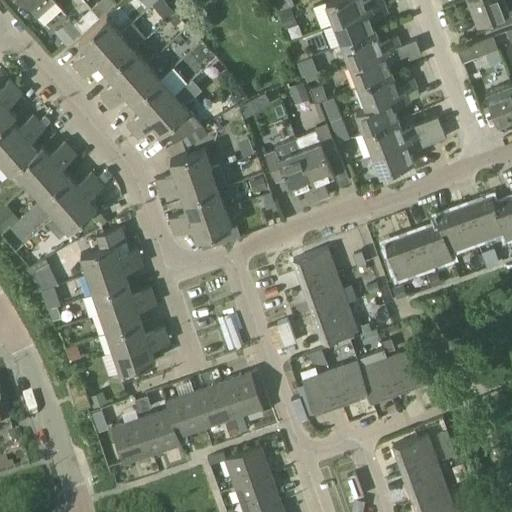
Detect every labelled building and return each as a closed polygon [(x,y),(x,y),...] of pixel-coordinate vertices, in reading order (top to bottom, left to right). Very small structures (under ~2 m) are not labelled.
[(24,0),(38,16),(56,0),(24,0)] [(326,0),(335,21),(384,2),(383,0),(326,0)] [(469,0),(478,21),(487,17),(491,28),(511,20),(511,6),(509,8),(505,0),(469,0)] [(343,42),(376,29),(372,18),(388,12),(384,2),(335,21),(343,42)] [(291,7),(280,11),(279,9),(279,10),(284,24),(296,20),(291,7)] [(82,31),(91,23),(83,14),(74,22),(82,31)] [(79,68),(121,31),(107,15),(80,39),(88,49),(73,61),(79,68)] [(56,25),(63,42),(78,35),(71,19),(56,25)] [(351,63),(401,44),(397,34),(381,40),(376,29),(343,42),(351,63)] [(107,71),(134,46),(121,31),(79,68),(85,75),(99,62),(107,71)] [(498,47),(493,34),(471,43),(476,56),(498,47)] [(401,44),(351,63),(359,84),(393,71),(388,60),(405,54),(409,52),(410,57),(422,53),(416,38),(401,44)] [(106,99),(148,62),(134,46),(107,71),(115,79),(100,92),(106,99)] [(134,101),(161,77),(148,62),(106,99),(112,105),(127,92),(134,101)] [(407,90),(417,86),(413,76),(397,82),(393,71),(359,84),(367,105),(367,106),(407,90)] [(133,129),(175,92),(161,77),(134,101),(142,110),(127,122),(133,129)] [(0,99),(17,84),(11,78),(0,87),(0,99)] [(303,80),(289,85),(292,93),(306,88),(303,80)] [(511,116),(511,82),(511,81),(487,90),(500,122),(511,116)] [(0,126),(11,116),(12,117),(16,113),(8,104),(23,91),(17,84),(0,99),(0,126)] [(365,131),(399,117),(394,106),(411,100),(407,90),(367,106),(367,105),(357,109),(365,131)] [(133,129),(139,136),(154,123),(162,132),(166,129),(175,140),(182,136),(191,130),(202,124),(189,108),(175,92),(133,129)] [(314,99),(319,117),(329,114),(336,139),(347,136),(336,93),(314,99)] [(256,110),(250,98),(239,104),(245,116),(256,110)] [(0,153),(39,119),(33,112),(19,125),(12,117),(11,116),(0,126),(0,153)] [(373,152),(423,132),(442,125),(438,114),(419,122),(403,128),(399,117),(365,131),(373,152)] [(16,168),(15,167),(38,147),(31,138),(45,126),(39,119),(0,153),(0,158),(11,172),(16,168)] [(202,124),(191,130),(196,139),(208,132),(203,123),(202,124)] [(373,152),(382,173),(415,160),(411,148),(427,142),(446,136),(442,125),(423,132),(373,152)] [(296,137),(320,197),(330,193),(323,177),(335,172),(330,159),(340,154),(330,128),(318,133),(321,139),(301,147),(297,137),(296,137)] [(196,139),(191,130),(182,136),(187,145),(197,140),(196,139)] [(310,201),(320,197),(296,137),(274,145),(276,149),(266,153),(276,179),(286,175),(292,189),(303,185),(310,201)] [(29,182),(71,146),(65,139),(50,152),(42,143),(38,147),(15,167),(16,168),(29,182)] [(42,198),(70,174),(62,165),(77,152),(71,146),(29,182),(42,198)] [(159,185),(212,167),(205,147),(170,159),(174,170),(156,177),(159,185)] [(184,198),(218,186),(212,167),(159,185),(162,193),(180,187),(184,198)] [(56,213),(98,176),(92,170),(77,182),(70,174),(42,198),(56,213)] [(263,173),(253,177),(258,190),(268,186),(263,173)] [(103,183),(98,176),(56,213),(70,229),(97,205),(89,196),(103,183)] [(172,224),(225,206),(218,186),(184,198),(188,209),(169,215),(172,224)] [(505,230),(495,202),(493,195),(465,205),(478,239),(504,230),(505,230)] [(511,235),(511,196),(495,202),(505,230),(504,230),(507,237),(511,235)] [(6,202),(0,207),(0,220),(13,210),(6,202)] [(478,239),(465,205),(437,215),(440,222),(441,222),(450,249),(453,257),(451,249),(478,239)] [(232,226),(225,206),(172,224),(175,232),(193,226),(197,237),(232,226)] [(88,273),(141,255),(138,246),(119,252),(116,242),(128,238),(123,223),(121,224),(119,217),(114,219),(86,236),(86,237),(82,238),(79,240),(83,252),(81,252),(88,273)] [(453,257),(450,249),(441,222),(440,222),(413,232),(426,266),(453,257)] [(426,266),(413,232),(386,242),(398,276),(426,266)] [(481,250),(487,266),(500,261),(494,245),(481,250)] [(303,286),(338,273),(328,246),(293,258),(303,286)] [(94,292),(129,280),(125,269),(143,263),(141,255),(88,273),(94,292)] [(59,283),(46,256),(26,267),(39,290),(41,289),(54,284),(59,283)] [(313,313),(348,301),(338,273),(303,286),(313,313)] [(101,311),(154,293),(151,285),(133,291),(129,280),(94,292),(101,311)] [(41,289),(48,307),(60,303),(54,284),(41,289)] [(108,331),(142,319),(138,308),(157,301),(154,293),(101,311),(108,331)] [(358,328),(348,301),(313,313),(323,340),(358,328)] [(48,308),(52,319),(62,316),(57,305),(48,308)] [(114,350),(167,332),(164,323),(146,329),(142,319),(108,331),(114,350)] [(114,350),(121,370),(156,358),(152,346),(170,340),(167,332),(114,350)] [(400,390),(427,380),(415,345),(388,355),(400,390)] [(400,390),(388,355),(361,365),(358,357),(358,358),(370,392),(369,393),(372,400),(400,390)] [(343,402),(369,393),(370,392),(358,358),(330,367),(343,402)] [(251,370),(261,398),(268,395),(258,367),(251,370)] [(343,402),(330,367),(303,377),(305,383),(315,411),(315,412),(343,402)] [(251,370),(222,380),(234,415),(263,405),(261,398),(251,370)] [(83,380),(70,384),(78,408),(91,403),(83,380)] [(234,415),(222,380),(194,389),(206,425),(234,415)] [(315,411),(305,383),(298,385),(307,414),(315,411)] [(206,425),(194,389),(166,399),(168,406),(178,434),(179,434),(206,425)] [(178,434),(168,406),(140,416),(153,451),(181,441),(179,434),(178,434)] [(92,411),(95,419),(105,416),(102,408),(92,411)] [(7,413),(0,414),(0,424),(1,428),(10,425),(7,413)] [(153,451),(140,416),(112,425),(124,461),(153,451)] [(10,440),(15,443),(21,441),(18,431),(8,434),(10,440)] [(403,471),(437,459),(427,431),(393,444),(403,471)] [(456,452),(452,442),(451,442),(442,445),(446,456),(456,453),(456,452)] [(236,484),(271,472),(261,443),(226,456),(236,484)] [(413,499),(447,486),(437,459),(403,471),(413,499)] [(245,511),(246,511),(281,500),(271,472),(236,484),(245,511)] [(413,499),(417,511),(456,511),(447,486),(413,499)] [(285,511),(281,500),(246,511),(285,511)]
